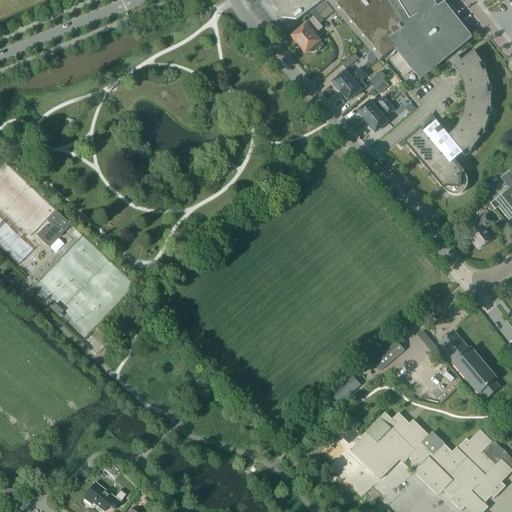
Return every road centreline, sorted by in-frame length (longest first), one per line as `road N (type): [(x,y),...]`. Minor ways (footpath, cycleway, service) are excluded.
road 1 (tertiary): [(476,290),(235,0)]
road 2 (tertiary): [(0,56),(136,0)]
